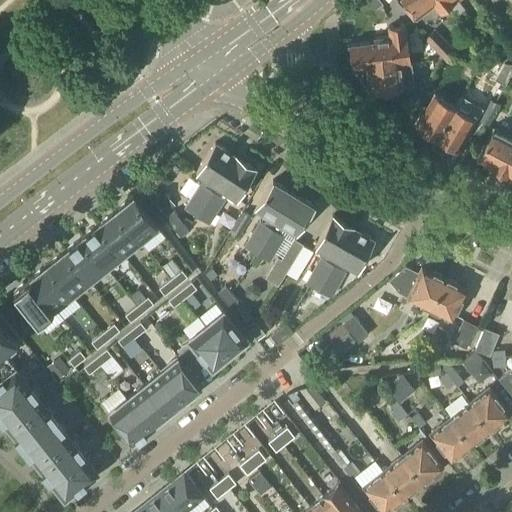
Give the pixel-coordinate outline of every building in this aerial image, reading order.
[(444,0),(401,0),(409,10),(416,19),(434,5),(438,9),(441,13),(450,7),(449,6),(448,4),(444,0)] [(444,0),(448,4),(449,6),(450,7),(455,14),(456,15),(463,24),(473,36),(479,31),(470,18),(464,10),(465,9),(458,0),(444,0)] [(365,68),(400,63),(410,61),(406,34),(404,25),(387,27),(388,37),(370,39),(370,42),(349,45),(351,67),(364,65),(365,68)] [(446,63),(457,53),(434,29),(424,39),(446,63)] [(400,63),(365,68),(368,91),(403,85),(400,63)] [(511,63),(503,63),(494,79),(504,85),(511,69),(511,63)] [(409,98),(419,104),(428,89),(417,83),(409,98)] [(436,137),(454,107),(433,95),(416,125),(436,137)] [(488,126),(498,105),(489,101),(479,121),(488,126)] [(454,107),(436,137),(457,150),(475,119),(454,107)] [(498,170),(511,144),(511,137),(493,128),(477,160),(498,170)] [(201,209),(208,199),(214,189),(235,157),(215,143),(196,172),(210,181),(194,204),(201,209)] [(511,144),(498,170),(511,177),(511,144)] [(201,209),(197,215),(209,224),(225,198),(221,196),(225,191),(237,199),(256,170),(235,157),(214,189),(208,199),(201,209)] [(244,245),(258,254),(262,247),(268,238),(274,227),(294,194),(273,181),(255,210),(267,218),(264,223),(260,220),(244,245)] [(175,206),(165,193),(154,201),(164,214),(175,206)] [(262,247),(258,254),(270,261),(285,236),(281,232),(283,228),(297,236),(315,206),(294,194),(274,227),(268,238),(262,247)] [(134,196),(116,210),(140,240),(157,226),(134,196)] [(116,210),(99,223),(123,253),(140,240),(116,210)] [(172,227),(180,221),(173,211),(165,217),(172,227)] [(236,222),(230,232),(238,238),(251,216),(242,211),(235,221),(236,222)] [(307,283),(319,289),(323,283),(328,273),(334,263),(353,228),(332,216),(315,246),(328,254),(325,259),(321,257),(307,283)] [(188,231),(180,221),(172,227),(180,236),(188,231)] [(99,223),(82,237),(106,267),(123,253),(99,223)] [(323,283),(319,289),(331,296),(346,271),(342,268),(345,264),(357,271),(374,241),(353,228),(334,263),(328,273),(323,283)] [(82,237),(65,251),(89,281),(106,267),(82,237)] [(278,285),(296,256),(303,244),(293,238),(280,259),(277,257),(265,277),(278,285)] [(65,251),(48,264),(72,294),(89,281),(65,251)] [(172,277),(181,270),(172,259),(163,266),(172,277)] [(48,264),(31,278),(55,308),(72,294),(48,264)] [(431,308),(444,279),(423,268),(420,274),(406,267),(389,281),(399,292),(409,297),(431,308)] [(212,268),(205,274),(210,280),(217,274),(212,268)] [(182,270),(170,279),(176,286),(187,277),(182,270)] [(31,278),(14,291),(37,321),(55,308),(31,278)] [(170,279),(159,288),(164,295),(176,286),(170,279)] [(444,279),(431,308),(453,318),(466,290),(444,279)] [(191,282),(180,291),(185,298),(196,289),(191,282)] [(218,292),(224,300),(232,293),(226,286),(218,292)] [(168,300),(174,307),(185,298),(180,291),(168,300)] [(232,293),(224,300),(231,307),(238,301),(232,293)] [(148,297),(136,306),(142,313),(153,303),(148,297)] [(243,304),(236,308),(246,322),(253,317),(243,304)] [(136,306),(125,315),(130,322),(142,313),(136,306)] [(0,416),(64,497),(98,470),(4,352),(5,351),(4,350),(21,336),(0,309),(0,416)] [(223,310),(205,324),(229,354),(247,340),(223,310)] [(353,314),(342,322),(358,342),(369,334),(353,314)] [(466,348),(477,326),(464,319),(452,341),(466,348)] [(257,340),(265,334),(254,320),(246,327),(257,340)] [(140,322),(129,331),(134,338),(146,329),(140,322)] [(114,323),(103,333),(108,339),(119,330),(114,323)] [(286,323),(265,340),(270,346),(275,341),(277,343),(292,331),(286,323)] [(331,346),(348,331),(341,323),(324,337),(331,346)] [(188,338),(212,368),(229,354),(205,324),(188,338)] [(437,348),(446,331),(438,328),(430,345),(437,348)] [(491,351),(499,334),(484,328),(474,349),(489,356),(491,351)] [(134,338),(129,331),(117,340),(123,347),(124,346),(134,338)] [(103,333),(91,342),(97,348),(108,339),(103,333)] [(142,348),(134,338),(124,346),(133,356),(142,348)] [(106,349),(95,358),(100,365),(112,355),(106,349)] [(491,351),(492,360),(505,358),(505,350),(491,351)] [(80,351),(68,360),(74,366),(85,357),(80,351)] [(112,355),(100,365),(112,379),(123,370),(112,355)] [(70,369),(59,356),(46,366),(57,379),(70,369)] [(178,356),(160,370),(184,400),(202,386),(178,356)] [(95,358),(84,367),(89,374),(100,365),(95,358)] [(505,358),(492,360),(492,368),(506,367),(505,358)] [(440,365),(446,372),(454,382),(457,387),(463,382),(447,360),(440,365)] [(420,375),(440,375),(440,361),(420,362),(420,375)] [(511,369),(510,370),(500,379),(511,394),(511,369)] [(143,384),(167,414),(184,400),(160,370),(143,384)] [(447,388),(454,382),(446,372),(439,378),(447,388)] [(386,385),(400,402),(414,390),(400,373),(386,385)] [(143,384),(126,397),(150,428),(167,414),(143,384)] [(473,401),(470,404),(490,428),(509,413),(489,388),(473,401)] [(109,411),(132,441),(150,428),(126,397),(109,411)] [(299,399),(293,404),(351,478),(357,473),(299,399)] [(397,421),(407,414),(396,399),(389,405),(393,410),(390,412),(397,421)] [(490,428),(470,404),(451,419),(471,444),(484,433),(490,428)] [(411,417),(419,427),(426,422),(418,412),(411,417)] [(471,444),(451,419),(432,434),(451,459),(471,444)] [(284,429),(278,422),(272,427),(277,434),(284,429)] [(277,434),(285,444),(294,436),(287,427),(277,434)] [(275,451),(285,444),(277,434),(268,442),(275,451)] [(403,457),(423,482),(442,467),(422,442),(403,457)] [(249,457),(256,466),(266,459),(258,449),(249,457)] [(247,474),(256,466),(249,457),(239,464),(247,474)] [(403,497),(423,482),(403,457),(384,472),(403,497)] [(261,494),(271,486),(260,471),(249,479),(261,494)] [(155,495),(168,511),(183,511),(203,496),(183,472),(155,495)] [(383,511),(384,511),(403,497),(384,472),(364,488),(383,511)] [(219,481),(226,490),(236,483),(228,473),(219,481)] [(217,498),(226,490),(219,481),(209,488),(217,498)] [(322,495),(335,511),(359,511),(337,483),(322,495)] [(168,511),(155,495),(132,511),(168,511)] [(313,511),(335,511),(322,495),(309,506),(313,511)]
